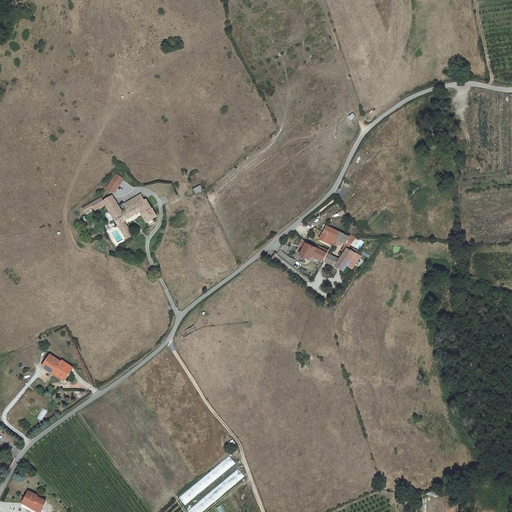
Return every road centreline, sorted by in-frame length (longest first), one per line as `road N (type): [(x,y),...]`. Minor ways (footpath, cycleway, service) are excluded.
road 1 (unclassified): [(0,495),(36,438),(155,352),(182,311),(334,190),(369,126),(437,84),(511,89)]
road 2 (track): [(168,339),(237,440),(263,511)]
